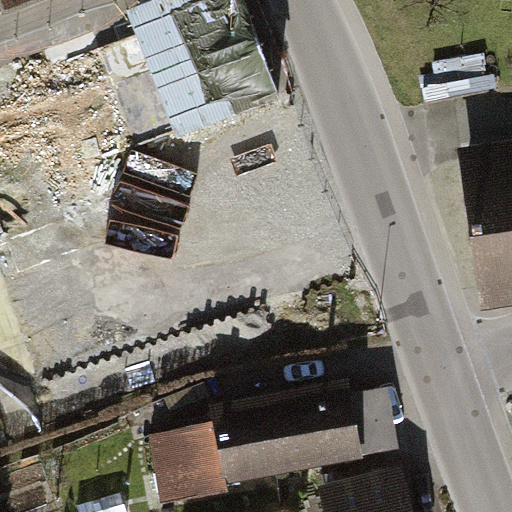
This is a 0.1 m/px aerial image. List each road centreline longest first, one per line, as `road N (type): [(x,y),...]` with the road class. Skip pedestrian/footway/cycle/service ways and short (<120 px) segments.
road 1 (tertiary): [(446,384),(304,0)]
road 2 (tertiary): [(492,511),(446,384)]
